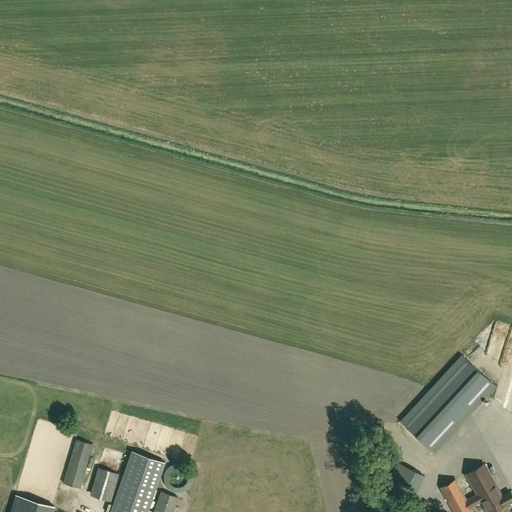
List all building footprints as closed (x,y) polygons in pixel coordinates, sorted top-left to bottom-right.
[(496,386),(462,354),(400,421),(434,453),(458,427),(478,406),(496,386)] [(500,463),(511,472),(511,435),(490,417),(482,426),(469,416),(459,429),(491,455),(492,454),(502,462),(500,463)] [(64,483),(80,488),(93,444),(77,439),(64,483)] [(111,511),(147,511),(164,462),(132,451),(111,511)] [(424,476),(414,471),(397,463),(387,485),(414,498),(424,476)] [(511,494),(510,492),(502,496),(484,464),(466,474),(477,495),(467,500),(455,480),(441,488),(453,511),(471,511),(473,511),(471,507),(481,501),(486,511),(492,511),(507,504),(511,501),(511,494)] [(111,501),(112,496),(119,474),(110,471),(98,468),(90,495),(111,501)] [(154,511),(173,511),(178,497),(162,492),(154,511)] [(15,495),(10,511),(52,511),(54,506),(15,495)]
